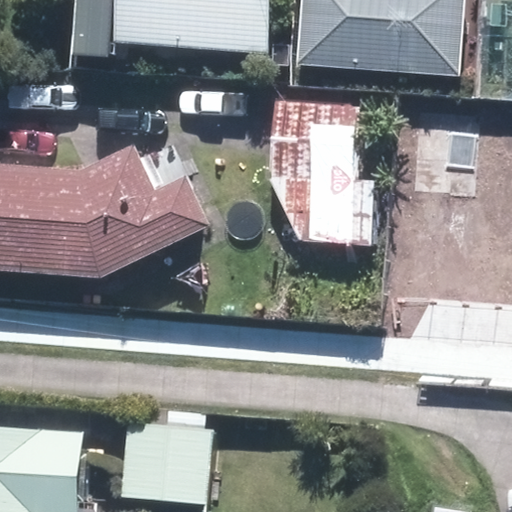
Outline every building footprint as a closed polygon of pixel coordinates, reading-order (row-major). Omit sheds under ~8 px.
[(122,37),(121,45),(273,57),(277,0),(86,0),(84,33),(122,37)] [(308,0),(304,61),(461,72),(466,0),(308,0)] [(361,110),(282,104),(276,180),(307,240),(373,245),(377,185),(356,183),(361,110)] [(398,270),(477,274),(478,260),(511,261),(511,118),(407,112),(398,270)] [(140,152),(92,176),(0,169),(0,275),(108,284),(217,230),(194,184),(163,199),(140,152)] [(79,511),(85,435),(0,428),(0,511),(79,511)] [(214,433),(134,428),(130,493),(210,499),(214,433)]
